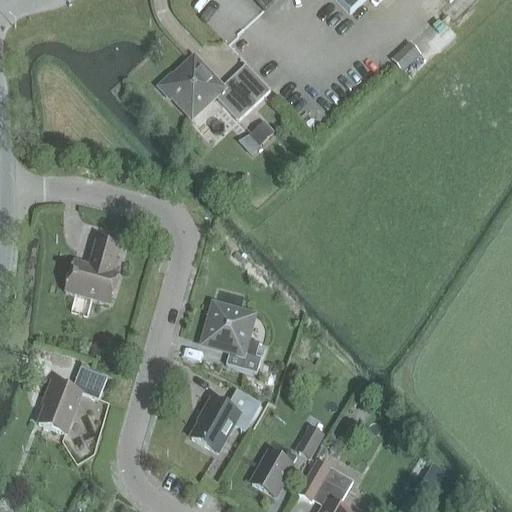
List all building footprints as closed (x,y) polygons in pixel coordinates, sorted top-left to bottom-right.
[(365,0),(252,0),(264,13),(277,0),(334,0),(349,16),(365,0)] [(401,74),(420,57),(409,44),(390,61),(401,74)] [(220,91),(193,62),(173,81),(171,78),(159,90),(170,101),(172,99),(191,119),(213,99),(237,124),(269,94),(245,68),(220,91)] [(258,149),(274,135),(264,123),(248,138),(258,149)] [(111,275),(118,250),(95,244),(88,269),(73,264),(64,295),(109,308),(117,277),(111,275)] [(256,376),(260,360),(254,359),(258,345),(243,341),(249,320),(224,313),(225,310),(212,307),(209,320),(212,320),(205,345),(229,352),(225,368),(256,376)] [(116,367),(120,356),(109,353),(106,364),(116,367)] [(97,403),(106,381),(80,370),(71,392),(50,384),(45,399),(47,400),(37,427),(65,437),(80,396),(97,403)] [(244,435),(260,407),(236,393),(226,411),(210,402),(203,415),(205,416),(190,441),(216,456),(232,428),(244,435)] [(309,463),(324,438),(308,428),(293,454),(309,463)] [(319,466),(327,453),(320,449),(313,462),(316,464),(319,466)] [(290,469),(296,460),(286,455),(281,464),(268,456),(251,487),(274,500),(291,469),(290,469)] [(341,511),(337,510),(345,496),(352,485),(319,466),(316,464),(297,498),(310,505),(311,504),(322,510),(320,511),(341,511)] [(434,465),(420,489),(433,496),(448,472),(434,465)]
